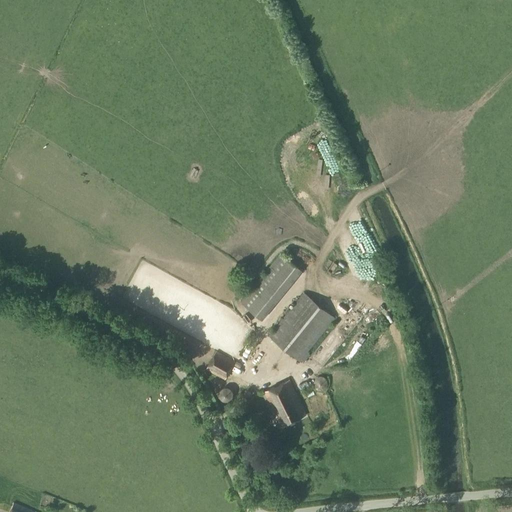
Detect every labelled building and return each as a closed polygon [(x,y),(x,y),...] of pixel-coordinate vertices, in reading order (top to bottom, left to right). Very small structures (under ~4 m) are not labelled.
[(357,226),(357,234),(368,235),(368,226),(357,226)] [(347,249),(355,246),(350,232),(342,235),(347,249)] [(255,281),(245,303),(259,310),(270,287),(255,281)] [(300,361),(335,318),(303,292),(268,336),(300,361)] [(344,304),(337,312),(345,319),(352,311),(344,304)] [(224,379),(234,361),(216,352),(206,369),(224,379)] [(281,427),(306,415),(290,380),(264,392),(281,427)] [(35,511),(13,503),(9,511),(36,511),(35,511)]
